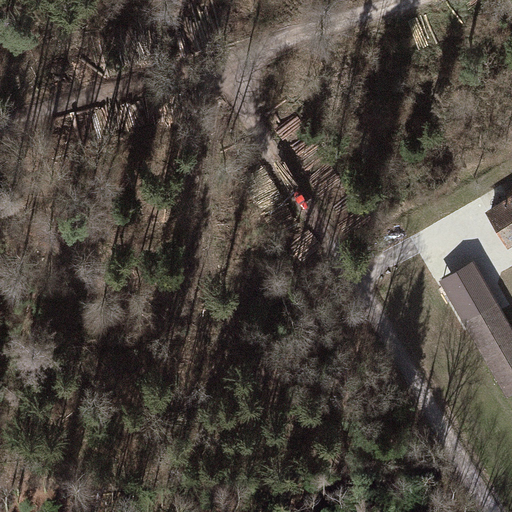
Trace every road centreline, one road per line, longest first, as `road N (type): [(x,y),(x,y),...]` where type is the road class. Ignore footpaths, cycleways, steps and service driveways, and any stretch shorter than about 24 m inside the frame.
road 1 (track): [(0,127),(220,59)]
road 2 (track): [(220,59),(411,0)]
road 3 (track): [(511,257),(470,235),(358,279)]
